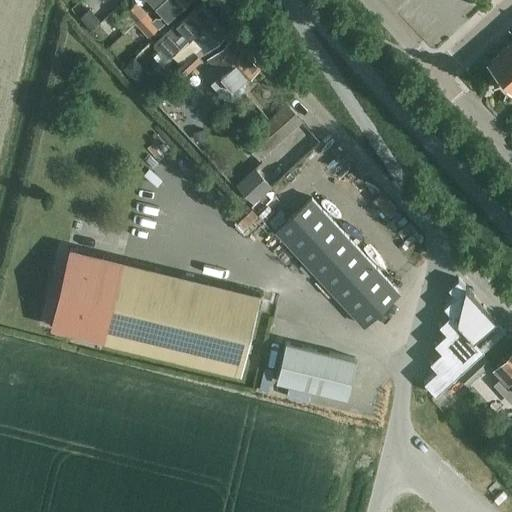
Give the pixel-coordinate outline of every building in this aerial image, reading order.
[(134,23),(147,37),(168,19),(189,0),(159,0),(155,4),(161,11),(152,19),(146,13),(134,23)] [(189,39),(214,16),(200,1),(179,21),(178,20),(153,43),(168,58),(189,39)] [(134,23),(146,13),(136,2),(115,22),(124,32),(134,23)] [(89,9),(79,18),(90,30),(100,21),(89,9)] [(203,60),(199,56),(227,30),(214,16),(189,39),(194,44),(190,49),(180,59),(183,62),(176,68),(184,76),(203,60)] [(220,73),(246,51),(233,36),(207,59),(220,73)] [(511,40),(509,43),(508,42),(506,44),(507,45),(498,53),(497,52),(496,53),(496,54),(486,63),(511,92),(511,40)] [(246,89),(240,83),(259,65),(246,51),(220,73),(221,74),(212,83),(211,84),(229,105),(246,89)] [(124,67),(137,81),(147,72),(133,58),(124,67)] [(211,84),(212,83),(202,72),(187,86),(196,97),(211,84)] [(259,160),(302,121),(286,103),(243,142),(259,160)] [(205,139),(204,129),(192,132),(193,141),(205,139)] [(254,167),(235,185),(253,204),(272,187),(254,167)] [(311,198),(276,231),(363,325),(398,292),(311,198)] [(122,261),(104,340),(242,372),(261,293),(122,261)] [(438,371),(425,383),(437,396),(461,374),(484,352),(506,331),(459,280),(449,289),(456,297),(444,308),(451,316),(439,326),(447,334),(435,345),(442,353),(431,364),(438,371)] [(358,356),(286,340),(277,380),(348,396),(358,356)] [(499,390),(511,377),(511,350),(492,368),(501,377),(493,384),(499,390)] [(467,386),(491,364),(483,354),(459,376),(467,386)] [(511,404),(511,377),(499,390),(511,404)]
